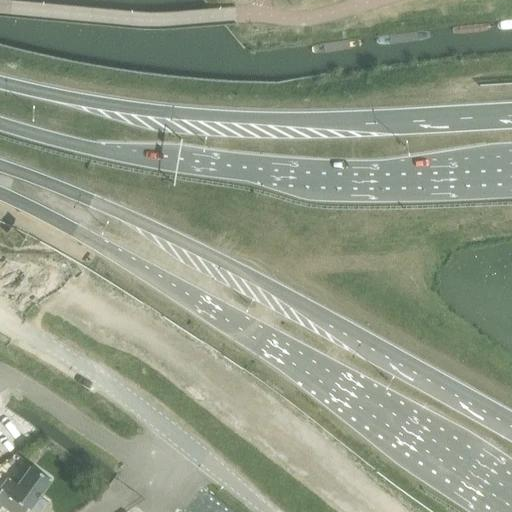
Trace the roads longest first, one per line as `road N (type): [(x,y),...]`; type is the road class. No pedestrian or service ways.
road 1 (primary): [(0,195),(187,296),(511,504)]
road 2 (primary): [(511,428),(222,263),(0,168)]
road 3 (primary): [(0,123),(129,155),(283,177),(511,175)]
road 4 (primary): [(511,116),(275,118),(84,101),(0,82)]
road 5 (unclassified): [(0,320),(105,383),(269,511)]
